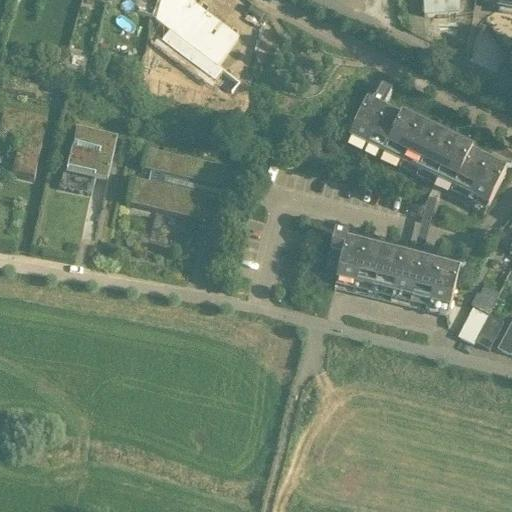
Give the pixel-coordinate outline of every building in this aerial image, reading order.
[(421,0),(424,20),(459,17),(457,0),(421,0)] [(511,0),(484,0),(483,4),(489,5),(492,9),(497,10),(497,12),(484,21),(504,51),(511,52),(511,0)] [(196,7),(172,35),(213,68),(237,41),(196,7)] [(1,73),(0,77),(0,92),(36,101),(40,82),(1,73)] [(225,75),(217,86),(230,96),(238,85),(225,75)] [(380,115),(388,97),(373,89),(346,142),(434,186),(427,200),(436,203),(443,190),(449,193),(446,201),(480,218),(484,211),(485,211),(503,176),(380,115)] [(45,128),(1,118),(0,121),(0,178),(31,185),(45,128)] [(68,133),(55,190),(90,199),(91,199),(94,186),(106,188),(116,144),(104,141),(68,133)] [(230,174),(144,155),(140,175),(148,177),(146,188),(131,184),(125,209),(196,226),(202,200),(228,206),(230,196),(225,195),(230,174)] [(456,276),(330,244),(322,273),(334,276),(332,285),(446,314),(456,276)] [(473,348),(474,346),(485,323),(487,318),(488,319),(489,317),(498,297),(484,290),(458,341),(473,348)] [(488,319),(487,318),(485,323),(474,346),(488,354),(503,324),(489,317),(488,319)] [(511,324),(498,352),(509,358),(511,351),(511,324)]
